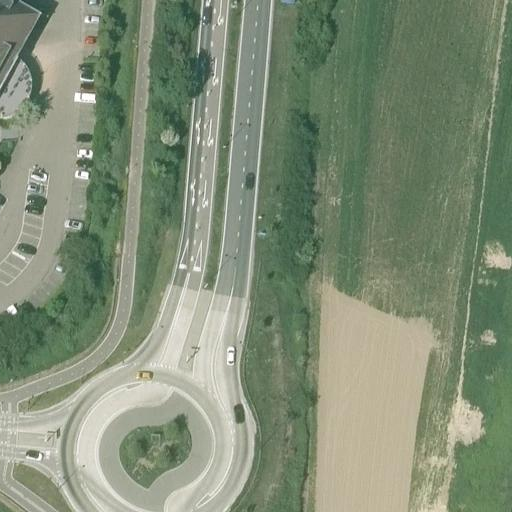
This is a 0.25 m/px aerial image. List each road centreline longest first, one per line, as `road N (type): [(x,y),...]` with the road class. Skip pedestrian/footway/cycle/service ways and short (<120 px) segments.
road 1 (secondary): [(229,297),(259,0)]
road 2 (secondary): [(212,0),(187,274)]
road 3 (secondary): [(208,511),(229,491),(243,450),(223,374),(229,297)]
road 4 (secondary): [(160,375),(150,391),(123,397),(97,418),(85,450),(88,473)]
road 5 (secondary): [(179,511),(219,461),(220,430),(207,402)]
